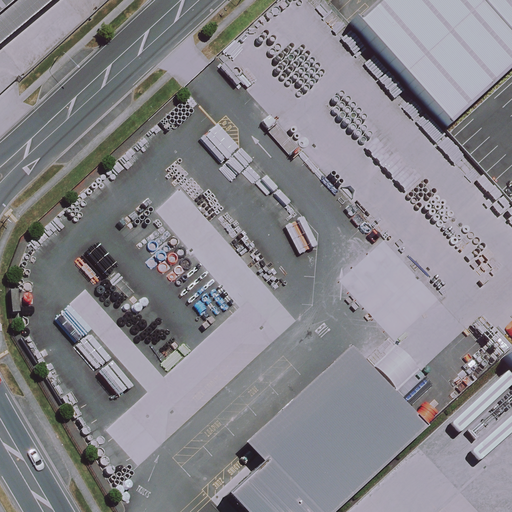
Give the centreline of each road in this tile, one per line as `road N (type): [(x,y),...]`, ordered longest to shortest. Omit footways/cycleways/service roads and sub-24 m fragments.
road 1 (unknown): [(262,323),(280,304),(296,227),(269,179),(183,87)]
road 2 (unknown): [(173,422),(21,264),(27,230),(49,211)]
road 3 (tertiary): [(0,173),(190,0)]
road 4 (unknown): [(49,211),(211,379)]
road 5 (unknown): [(97,166),(262,323)]
road 6 (unknown): [(383,511),(499,415)]
road 7 (unknown): [(91,511),(173,422)]
